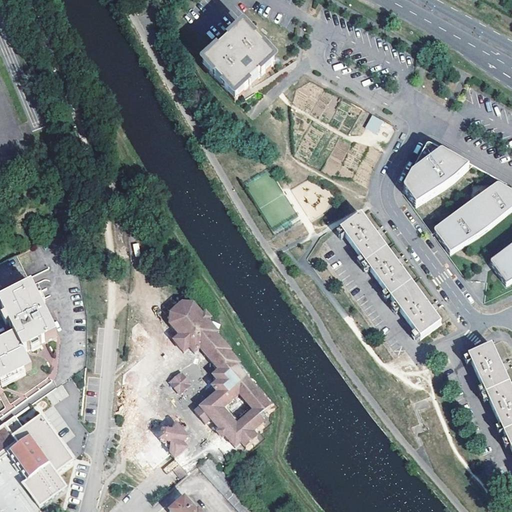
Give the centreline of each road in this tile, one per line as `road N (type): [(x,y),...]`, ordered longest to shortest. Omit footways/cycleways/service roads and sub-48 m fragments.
road 1 (residential): [(429,107),(391,177),(388,203),(465,309),(481,320),(511,320)]
road 2 (secondary): [(389,0),(511,77)]
